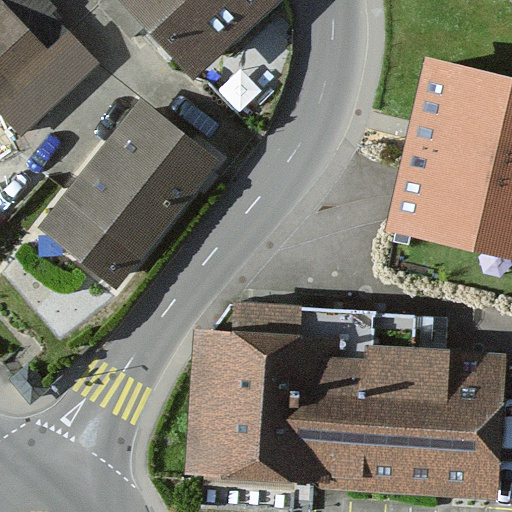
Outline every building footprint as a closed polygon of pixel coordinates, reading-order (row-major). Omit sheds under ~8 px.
[(78,54),(22,0),(0,0),(0,115),(9,125),(78,54)] [(288,0),(115,0),(114,1),(207,87),(288,0)] [(511,105),(430,90),(401,244),(511,265),(511,105)] [(215,166),(137,107),(42,232),(120,291),(215,166)] [(336,343),(204,336),(195,477),(322,484),(500,495),(508,364),(436,360),(434,385),(334,379),(336,343)] [(48,391),(28,366),(6,384),(26,408),(48,391)]
